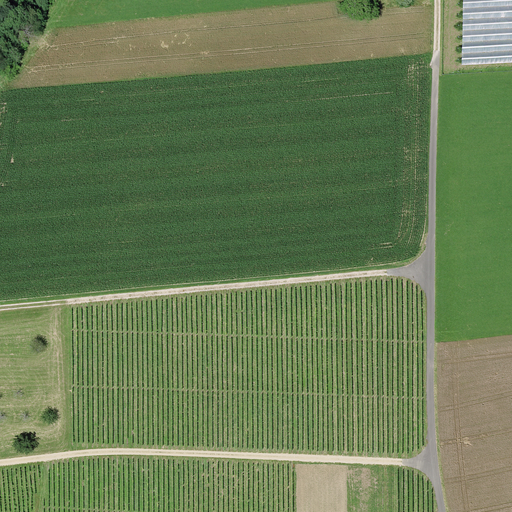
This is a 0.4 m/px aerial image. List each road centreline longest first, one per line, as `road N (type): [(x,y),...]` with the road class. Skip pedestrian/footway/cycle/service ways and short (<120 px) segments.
road 1 (track): [(441,511),(429,426),(436,0)]
road 2 (track): [(0,464),(134,451),(432,465)]
road 3 (track): [(0,309),(429,269)]
